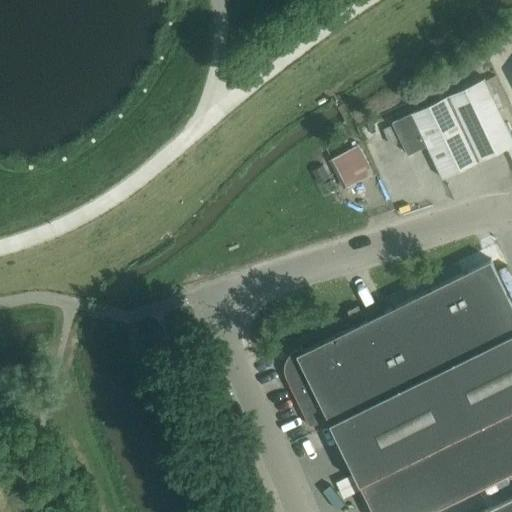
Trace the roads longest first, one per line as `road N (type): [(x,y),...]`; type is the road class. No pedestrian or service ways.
road 1 (unclassified): [(211,297),(475,215),(511,214)]
road 2 (unclassified): [(0,247),(99,204),(204,123)]
road 3 (unclassified): [(298,511),(211,297)]
road 4 (unclassified): [(0,303),(40,296),(127,317),(211,297)]
road 5 (unclassified): [(204,123),(219,51),(217,0)]
